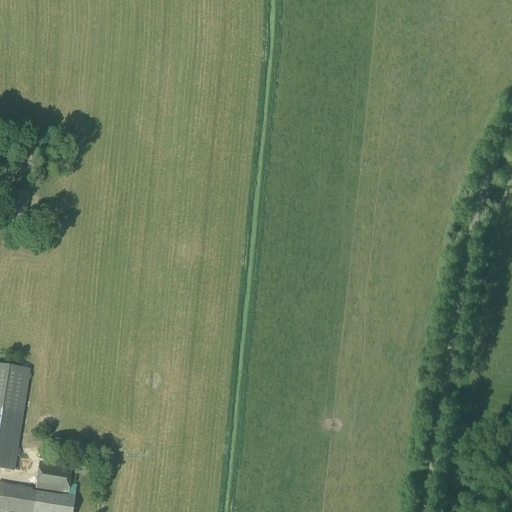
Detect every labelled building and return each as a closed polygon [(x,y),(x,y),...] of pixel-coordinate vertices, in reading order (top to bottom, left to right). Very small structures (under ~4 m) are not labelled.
[(36,152),(39,142),(30,140),(28,150),(36,152)] [(25,218),(29,192),(8,188),(3,214),(11,216),(12,211),(18,212),(17,217),(25,218)] [(30,380),(31,375),(29,375),(30,370),(0,364),(0,469),(14,471),(16,457),(19,458),(20,450),(17,450),(28,380),(30,380)] [(71,511),(76,485),(69,484),(72,468),(39,463),(35,491),(67,495),(67,496),(32,491),(32,489),(0,483),(0,511),(6,511),(71,511)] [(91,476),(92,465),(75,463),(74,474),(91,476)]
